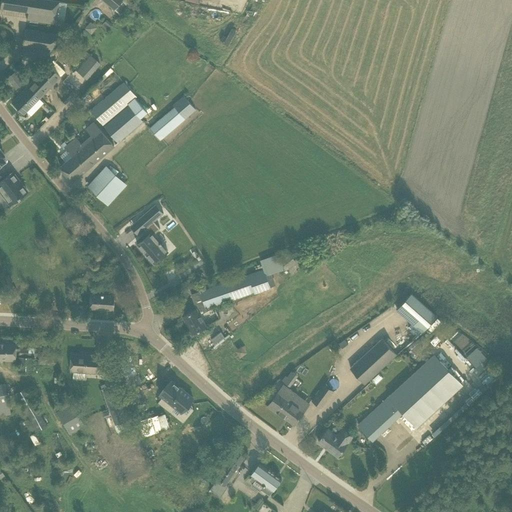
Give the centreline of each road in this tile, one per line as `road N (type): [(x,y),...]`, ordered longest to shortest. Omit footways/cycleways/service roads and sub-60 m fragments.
road 1 (tertiary): [(370,511),(227,406),(170,356),(151,327)]
road 2 (residential): [(151,327),(108,242),(0,108)]
road 3 (tertiary): [(0,320),(151,327)]
